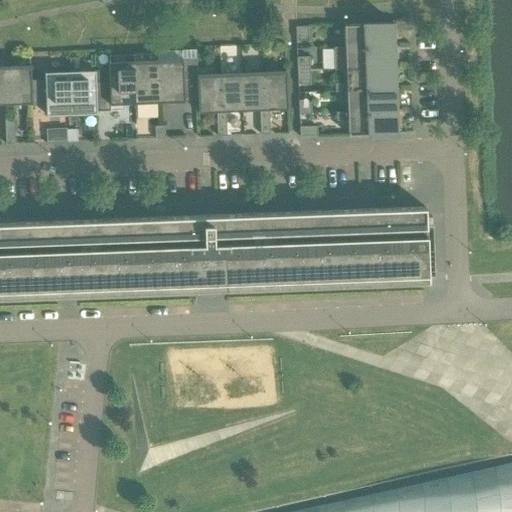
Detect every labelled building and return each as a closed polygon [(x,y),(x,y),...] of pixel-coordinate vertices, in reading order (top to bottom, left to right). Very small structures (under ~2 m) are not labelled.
[(343,25),(344,47),(393,45),(392,23),(343,25)] [(307,26),(295,27),(296,40),(308,40),(307,26)] [(333,47),(334,69),(393,67),(393,45),(344,47),(333,47)] [(296,57),(297,71),(309,70),(309,57),(296,57)] [(158,102),(197,101),(196,78),(183,79),(182,61),(157,62),(158,102)] [(134,103),(158,102),(157,62),(133,63),(134,103)] [(94,70),(94,73),(96,113),(100,113),(100,111),(125,110),(124,104),(134,103),(133,63),(108,64),(108,70),(94,70)] [(0,104),(9,104),(8,68),(0,67),(0,104)] [(9,104),(31,103),(30,80),(30,67),(8,68),(9,104)] [(335,92),(346,91),(394,89),(393,67),(334,69),(334,70),(345,70),(346,83),(334,83),(335,92)] [(309,70),(297,71),(297,84),(310,84),(309,70)] [(285,72),(263,73),(264,110),(268,109),(287,109),(285,72)] [(96,113),(94,73),(69,74),(71,114),(96,113)] [(263,73),(241,74),(242,110),(259,110),(260,122),(269,122),(268,109),(264,110),(263,73)] [(46,115),(71,114),(69,74),(44,74),(45,80),(30,80),(31,103),(31,106),(45,105),(46,115)] [(241,74),(219,75),(221,111),(225,111),(242,110),(241,74)] [(196,78),(197,101),(198,112),(216,111),(216,124),(226,123),(225,111),(221,111),(219,75),(196,76),(196,78)] [(336,112),(336,113),(395,111),(394,89),(346,91),(347,112),(336,112)] [(298,100),(299,114),(311,114),(310,100),(298,100)] [(395,111),(336,113),(336,120),(347,120),(348,135),(394,133),(394,134),(396,134),(395,111)] [(4,119),(5,132),(14,131),(14,119),(4,119)] [(260,122),(260,134),(269,134),(269,122),(260,122)] [(216,124),(217,136),(226,136),(226,123),(216,124)] [(154,126),(155,138),(165,138),(164,126),(154,126)] [(316,126),(299,127),(299,137),(317,136),(316,126)] [(67,129),(67,142),(77,141),(77,129),(67,129)] [(14,131),(5,132),(5,144),(15,144),(14,131)] [(427,275),(425,216),(425,207),(396,208),(367,209),(338,211),(309,212),(280,213),(251,214),(223,215),(194,216),(165,217),(136,218),(108,219),(78,221),(49,222),(21,223),(0,223),(0,296),(23,295),(52,294),(78,293),(81,293),(110,292),(139,291),(168,290),(197,288),(223,287),(226,287),(254,286),(283,285),(312,284),(341,283),(370,282),(399,281),(427,280),(427,275)] [(511,511),(511,463),(294,511),(511,511)]
